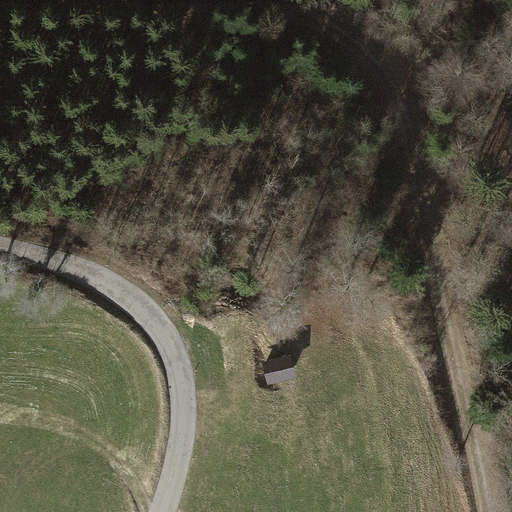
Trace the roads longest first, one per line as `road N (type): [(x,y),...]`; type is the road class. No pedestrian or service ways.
road 1 (track): [(252,0),(298,11),(364,51),(405,103),(486,511)]
road 2 (unclassified): [(165,511),(183,449),(181,370),(137,303),(0,250)]
